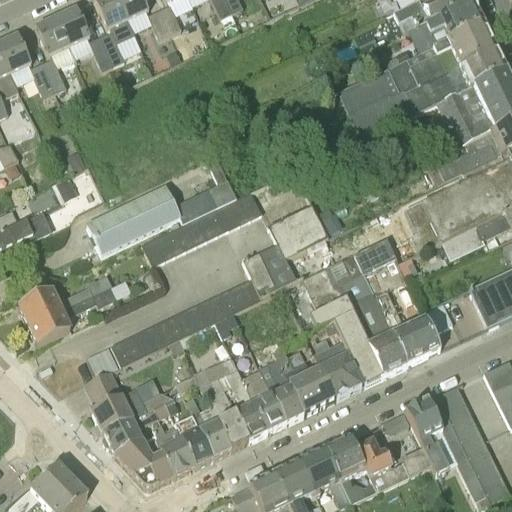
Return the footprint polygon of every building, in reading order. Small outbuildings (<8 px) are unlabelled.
[(134,42),(127,27),(114,0),(106,0),(92,7),(106,36),(109,35),(111,38),(99,43),(112,73),(123,68),(115,50),(134,42)] [(127,27),(148,17),(139,0),(114,0),(127,27)] [(160,0),(165,9),(185,0),(160,0)] [(208,0),(220,25),(231,20),(221,0),(208,0)] [(221,0),(231,20),(242,15),(234,0),(221,0)] [(411,21),(417,34),(471,7),(467,0),(450,0),(423,14),(419,5),(393,17),(398,27),(411,21)] [(409,38),(419,59),(482,28),(471,7),(417,34),(409,38)] [(158,17),(169,41),(180,36),(169,12),(158,17)] [(68,54),(89,44),(75,14),(55,24),(68,54)] [(158,46),(169,41),(158,17),(147,22),(158,46)] [(235,27),(231,20),(220,25),(224,32),(235,27)] [(47,63),(68,54),(55,24),(34,33),(47,63)] [(436,109),(505,75),(482,28),(419,59),(336,98),(359,146),(436,110),(436,109)] [(0,59),(9,81),(30,71),(17,41),(0,48),(0,59)] [(101,78),(112,73),(99,43),(88,48),(101,78)] [(183,49),(175,52),(181,64),(188,60),(183,49)] [(180,67),(175,56),(165,61),(170,71),(180,67)] [(18,99),(9,81),(0,59),(0,123),(7,121),(1,107),(18,99)] [(40,70),(54,99),(65,94),(51,65),(40,70)] [(42,104),(54,99),(40,70),(29,76),(42,104)] [(488,138),(511,126),(511,91),(505,75),(436,109),(436,110),(446,131),(450,129),(458,145),(445,151),(448,157),(488,138)] [(132,89),(127,77),(116,82),(122,93),(132,89)] [(461,180),(511,155),(511,126),(488,138),(493,149),(475,157),(474,155),(454,164),(461,180)] [(0,166),(3,174),(18,167),(9,151),(0,152),(0,166)] [(442,249),(441,248),(511,214),(511,155),(461,180),(464,186),(407,213),(417,239),(410,242),(418,260),(442,249)] [(84,171),(78,156),(66,161),(72,176),(84,171)] [(100,262),(118,253),(179,224),(182,230),(184,229),(195,224),(206,218),(217,213),(228,208),(235,204),(214,159),(205,163),(218,190),(174,211),(165,193),(86,231),(100,262)] [(15,169),(4,174),(9,184),(19,179),(15,169)] [(77,200),(67,182),(55,189),(64,207),(77,200)] [(260,219),(258,215),(250,197),(239,202),(249,225),(260,219)] [(238,230),(249,225),(239,202),(235,204),(228,208),(238,230)] [(227,235),(238,230),(228,208),(217,213),(227,235)] [(251,285),(260,305),(296,287),(284,264),(327,245),(310,212),(267,232),(277,252),(242,267),(251,285)] [(217,240),(227,235),(217,213),(206,218),(217,240)] [(511,214),(441,248),(442,249),(450,266),(483,250),(481,247),(511,231),(511,214)] [(0,238),(18,230),(12,216),(0,221),(0,238)] [(206,245),(217,240),(206,218),(195,224),(206,245)] [(195,251),(206,245),(195,224),(184,229),(195,251)] [(18,230),(0,238),(0,262),(1,262),(0,259),(0,255),(31,242),(25,227),(18,230)] [(184,256),(195,251),(184,229),(182,230),(173,234),(184,256)] [(173,261),(184,256),(173,234),(162,239),(173,261)] [(162,266),(173,261),(162,239),(151,245),(162,266)] [(151,272),(162,266),(151,245),(140,250),(151,272)] [(364,392),(406,372),(372,303),(362,281),(395,265),(385,245),(301,284),(303,290),(317,318),(309,322),(316,336),(318,335),(318,336),(323,334),(332,330),(336,339),(338,342),(364,392)] [(511,274),(468,294),(486,334),(511,321),(511,274)] [(249,310),(260,305),(251,285),(240,290),(249,310)] [(238,315),(249,310),(240,290),(229,295),(238,315)] [(17,314),(26,333),(92,301),(88,293),(57,307),(53,297),(17,314)] [(26,333),(35,353),(71,336),(65,324),(95,310),(97,314),(115,305),(110,293),(92,301),(26,333)] [(232,318),(238,315),(229,295),(218,300),(228,321),(232,318)] [(403,334),(386,296),(372,303),(406,372),(439,356),(423,323),(403,334)] [(217,326),(228,321),(218,300),(207,305),(217,326)] [(206,331),(217,326),(207,305),(196,310),(206,331)] [(432,313),(442,334),(452,329),(442,308),(432,313)] [(195,336),(206,331),(196,310),(185,315),(195,336)] [(432,339),(442,334),(432,313),(422,318),(432,339)] [(184,341),(195,336),(185,315),(175,321),(184,341)] [(238,331),(232,318),(228,321),(217,326),(213,328),(217,337),(221,345),(231,341),(228,336),(238,331)] [(178,345),(184,341),(175,321),(164,326),(174,347),(178,345)] [(168,350),(174,347),(164,326),(153,331),(163,352),(168,350)] [(323,334),(328,343),(336,339),(332,330),(323,334)] [(152,357),(163,352),(153,331),(142,336),(152,357)] [(141,362),(152,357),(142,336),(131,341),(141,362)] [(131,368),(141,362),(131,341),(120,346),(131,368)] [(178,345),(174,347),(168,350),(173,361),(183,356),(182,355),(178,345)] [(120,373),(131,368),(120,346),(110,351),(120,373)] [(106,378),(117,373),(108,353),(97,358),(106,378)] [(283,379),(303,421),(336,406),(320,372),(309,378),(305,369),(292,375),(281,353),(271,358),(274,366),(281,380),(283,379)] [(97,358),(86,363),(96,383),(106,378),(97,358)] [(320,372),(336,406),(360,394),(344,361),(320,372)] [(230,363),(212,371),(218,384),(223,381),(236,375),(230,363)] [(285,430),(303,421),(283,379),(281,380),(274,366),(266,370),(257,375),(258,376),(285,430)] [(509,435),(511,433),(511,376),(508,368),(482,380),(509,435)] [(231,413),(218,384),(209,387),(204,375),(193,380),(199,392),(209,412),(231,457),(248,448),(231,413)] [(241,384),(236,375),(223,381),(238,410),(231,413),(248,448),(266,439),(240,385),(241,384)] [(266,439),(285,430),(258,376),(241,384),(240,385),(266,439)] [(90,416),(101,440),(151,415),(164,409),(173,405),(159,398),(141,408),(134,395),(121,401),(110,378),(83,391),(94,414),(90,416)] [(179,401),(199,392),(193,380),(174,389),(179,401)] [(440,413),(460,404),(455,393),(435,403),(437,406),(440,413)] [(213,465),(231,457),(209,412),(198,416),(192,403),(185,406),(213,465)] [(446,424),(466,415),(464,411),(460,404),(440,413),(446,424)] [(195,474),(213,465),(185,406),(184,407),(191,422),(174,430),(176,434),(195,474)] [(475,511),(483,511),(490,509),(436,407),(428,411),(426,407),(403,418),(421,454),(429,472),(433,481),(448,476),(436,452),(431,454),(427,444),(440,439),(475,511)] [(112,462),(143,447),(135,432),(141,433),(157,426),(151,415),(101,440),(103,442),(102,442),(101,447),(104,453),(108,455),(109,455),(112,462)] [(446,424),(451,434),(471,425),(466,415),(446,424)] [(451,434),(457,445),(476,436),(471,425),(451,434)] [(173,485),(195,474),(176,434),(164,440),(160,432),(151,436),(155,444),(154,445),(161,459),(160,460),(173,485)] [(476,436),(457,445),(462,456),(481,447),(482,447),(476,436)] [(350,484),(364,477),(353,455),(349,444),(324,456),(350,509),(374,497),(371,490),(364,493),(353,490),(350,484)] [(149,496),(173,485),(160,460),(151,463),(143,447),(112,462),(143,495),(149,496)] [(389,474),(387,469),(382,459),(377,461),(370,447),(353,455),(364,477),(371,490),(374,497),(429,472),(421,454),(399,464),(401,469),(389,474)] [(468,466),(486,458),(481,447),(462,456),(468,466)] [(337,511),(342,511),(350,509),(324,456),(299,468),(314,499),(329,492),(337,511)] [(474,477),(491,469),(486,458),(468,466),(474,477)] [(302,511),(299,506),(314,499),(299,468),(273,481),(288,511),(302,511)] [(479,487),(496,479),(491,469),(474,477),(479,487)] [(76,511),(86,503),(57,472),(30,497),(29,496),(11,511),(30,511),(36,506),(41,511),(76,511)] [(485,498),(501,490),(496,479),(479,487),(485,498)] [(288,511),(273,481),(248,493),(230,502),(234,511),(288,511)] [(485,498),(487,502),(490,508),(506,501),(501,490),(485,498)]
